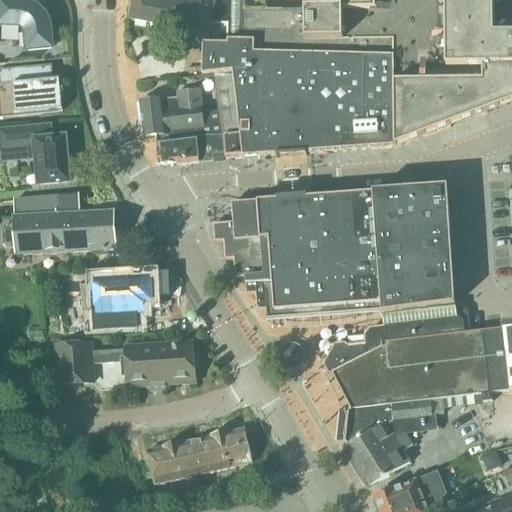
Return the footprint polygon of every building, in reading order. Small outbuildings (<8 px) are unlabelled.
[(0,0),(0,26),(20,28),(22,28),(24,29),(25,30),(26,32),(27,34),(28,51),(51,49),(50,32),(49,30),(49,27),(48,25),(47,23),(46,21),(52,18),(49,13),(46,9),(41,5),(37,2),(31,0),(0,0)] [(175,16),(178,0),(135,0),(132,20),(151,23),(151,19),(167,21),(167,20),(175,22),(173,27),(205,33),(208,21),(175,16)] [(178,0),(175,16),(208,21),(229,26),(228,45),(203,45),(203,76),(215,75),(219,111),(203,112),(201,90),(178,92),(178,98),(141,103),(145,136),(166,133),(166,131),(199,128),(199,134),(221,132),(222,136),(224,136),(225,148),(236,147),(237,158),(277,156),(277,158),(294,157),(307,156),(306,154),(396,148),(450,127),(450,112),(483,112),(483,115),(486,114),(486,110),(511,101),(511,100),(511,71),(506,57),(506,44),(485,44),(484,0),(322,0),(322,10),(293,10),(267,11),(266,12),(243,13),(243,0),(178,0)] [(243,0),(243,13),(266,12),(267,1),(267,0),(243,0)] [(63,112),(60,82),(47,83),(45,68),(0,71),(0,89),(1,98),(13,97),(15,117),(63,112)] [(67,157),(65,140),(51,141),(50,129),(0,133),(2,152),(36,149),(40,187),(69,184),(68,167),(71,167),(70,157),(67,157)] [(213,161),(213,154),(225,153),(225,148),(224,136),(222,136),(196,136),(157,141),(159,164),(179,163),(179,165),(213,161)] [(225,148),(225,153),(226,159),(237,158),(236,147),(225,148)] [(382,316),(455,307),(447,188),(306,198),(306,196),(295,197),(276,198),(276,200),(231,204),(233,223),(213,225),(214,243),(223,242),(225,260),(233,260),(235,278),(244,278),(245,295),(256,294),(257,309),(256,309),(256,312),(265,311),(266,321),(286,320),(285,312),(314,310),(346,307),(346,315),(382,313),(382,316)] [(79,214),(78,196),(13,199),(15,225),(4,225),(1,228),(2,245),(6,248),(16,247),(16,255),(114,250),(112,213),(79,214)] [(95,298),(91,298),(93,332),(138,329),(138,313),(144,313),(143,303),(152,303),(150,279),(95,282),(95,298)] [(332,376),(334,375),(351,410),(391,405),(481,395),(482,403),(491,402),(490,393),(511,390),(511,329),(470,334),(469,321),(461,321),(457,318),(383,325),(384,328),(369,329),(364,337),(365,347),(349,346),(348,345),(343,343),(334,343),(323,363),(328,373),(332,376)] [(57,353),(37,354),(38,378),(58,377),(59,385),(92,383),(91,364),(91,353),(90,346),(97,346),(97,339),(60,341),(60,347),(57,347),(57,353)] [(126,351),(115,352),(117,363),(126,362),(128,386),(146,385),(146,387),(169,386),(169,384),(193,383),(193,371),(198,370),(197,352),(192,353),(191,345),(150,348),(150,349),(134,350),(134,349),(125,349),(126,351)] [(279,362),(282,368),(284,367),(294,369),(301,365),(303,356),(299,348),(290,347),(282,351),(280,361),(279,362)] [(391,405),(351,410),(348,441),(349,444),(395,416),(399,422),(432,419),(430,403),(391,407),(391,405)] [(406,436),(396,442),(394,440),(409,431),(404,423),(401,425),(399,422),(395,416),(349,444),(346,446),(371,486),(408,463),(400,449),(410,443),(406,436)] [(241,420),(141,443),(152,487),(251,464),(241,420)] [(438,475),(374,499),(378,508),(379,511),(404,511),(440,499),(441,500),(446,498),(438,475)] [(440,499),(404,511),(445,511),(441,500),(440,499)] [(511,511),(511,499),(485,511),(511,511)]
